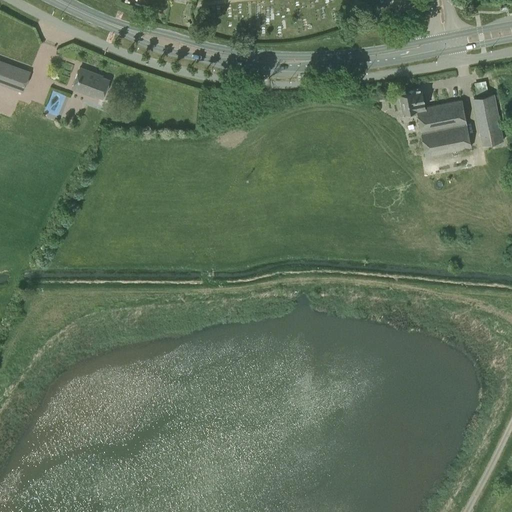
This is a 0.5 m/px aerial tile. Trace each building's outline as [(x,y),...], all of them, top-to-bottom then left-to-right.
[(0,83),(22,92),(30,71),(0,59),(0,83)] [(102,97),(109,80),(101,77),(102,75),(80,67),(72,87),(94,96),(95,94),(102,97)] [(488,79),(475,81),(476,89),(488,88),(488,79)] [(425,107),(421,87),(407,90),(408,92),(399,93),(402,111),(411,109),(412,114),(417,113),(425,155),(470,146),(461,99),(425,107)] [(482,144),(502,140),(493,94),(473,97),(482,144)]
